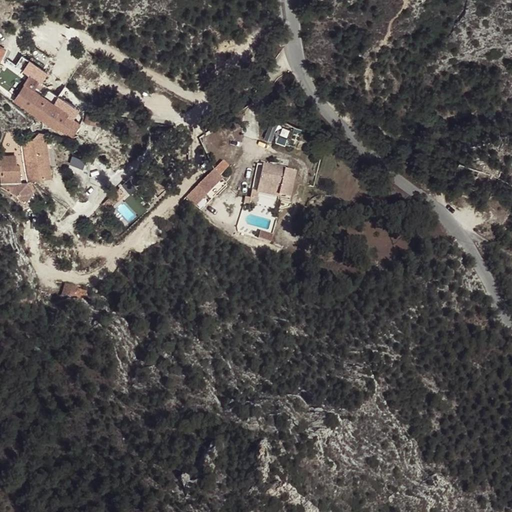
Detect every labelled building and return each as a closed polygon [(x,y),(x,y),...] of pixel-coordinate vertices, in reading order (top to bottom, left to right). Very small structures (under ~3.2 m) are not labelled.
[(43,120),(54,102),(34,90),(36,86),(28,81),(14,102),(21,105),(21,104),(28,109),(27,110),(43,120)] [(70,113),(54,102),(43,120),(59,130),(61,128),(72,134),(80,123),(69,115),(70,113)] [(274,117),(267,138),(275,141),(282,120),(274,117)] [(44,177),(39,143),(45,142),(46,133),(40,132),(37,139),(23,141),(29,180),(44,177)] [(45,142),(39,143),(44,177),(48,177),(50,176),(45,142)] [(70,186),(75,197),(85,186),(81,184),(87,182),(90,162),(73,155),(68,174),(70,186)] [(2,188),(16,187),(16,183),(15,173),(18,173),(17,167),(15,167),(14,156),(0,156),(0,174),(1,175),(2,188)] [(229,166),(223,160),(208,176),(214,181),(229,166)] [(290,197),(296,173),(264,166),(260,186),(280,190),(279,195),(290,197)] [(191,203),(214,181),(208,176),(186,198),(191,203)] [(20,191),(25,198),(33,191),(28,182),(26,183),(16,183),(16,187),(16,189),(20,191)] [(279,197),(279,195),(280,190),(260,186),(258,193),(279,197)] [(25,198),(20,191),(16,189),(16,187),(2,188),(2,189),(15,196),(21,201),(25,198)] [(255,192),(251,191),(249,204),(256,205),(258,194),(255,194),(255,192)] [(85,306),(91,289),(69,282),(63,298),(85,306)]
